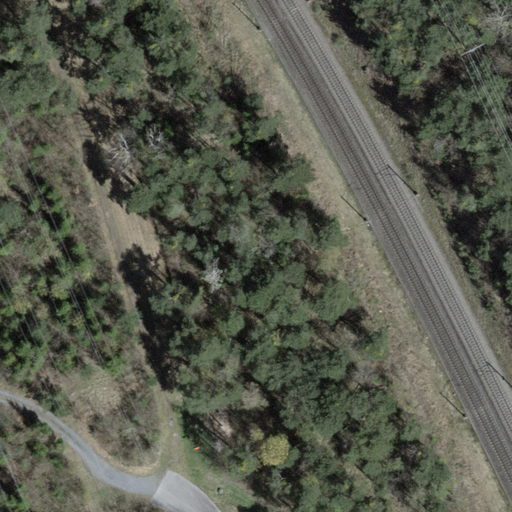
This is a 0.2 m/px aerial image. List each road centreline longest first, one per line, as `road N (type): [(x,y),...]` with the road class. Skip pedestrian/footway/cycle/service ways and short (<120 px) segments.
road 1 (track): [(173,417),(40,0)]
road 2 (track): [(0,394),(67,437),(113,480),(170,494),(192,511)]
road 3 (track): [(173,417),(201,467),(269,511)]
